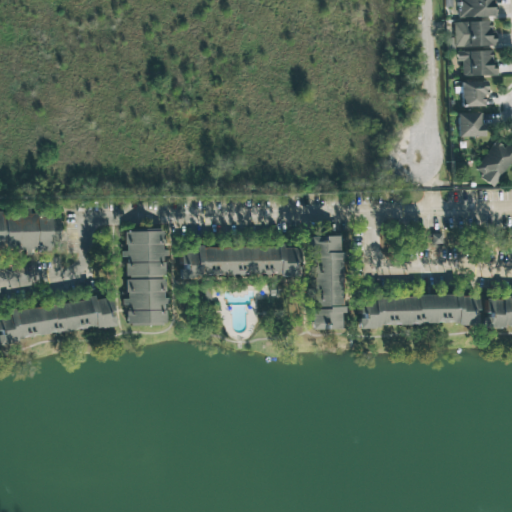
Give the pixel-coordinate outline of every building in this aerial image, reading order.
[(491,17),(491,0),(459,0),(456,0),(456,17),(491,17)] [(453,47),(494,46),(494,32),(489,32),(489,21),(452,22),(453,47)] [(461,61),(461,76),(496,75),(495,62),(491,62),(491,50),(456,51),(456,61),(461,61)] [(460,82),(460,107),(484,107),(483,81),(460,82)] [(457,137),(482,136),(481,113),(457,113),(457,137)] [(494,186),(511,157),(511,151),(494,140),(473,173),(494,186)] [(60,216),(25,216),(25,214),(0,214),(0,249),(27,250),(50,250),(50,246),(60,246),(60,216)] [(124,325),(164,324),(163,278),(164,278),(164,250),(161,250),(161,231),(123,232),(123,251),(122,251),(123,278),(125,278),(125,299),(123,299),(124,325)] [(340,314),(339,237),(309,237),(310,306),(308,306),(309,329),(322,329),(322,330),(338,329),(338,314),(340,314)] [(297,276),(297,247),(281,247),(194,246),(194,250),(178,250),(178,267),(178,276),(297,276)] [(474,296),(459,296),(459,295),(355,298),(356,327),(475,323),(474,296)] [(0,340),(113,326),(109,298),(93,300),(93,299),(7,310),(8,315),(0,315),(0,340)] [(481,326),(511,328),(511,298),(498,298),(497,300),(483,299),(481,326)]
